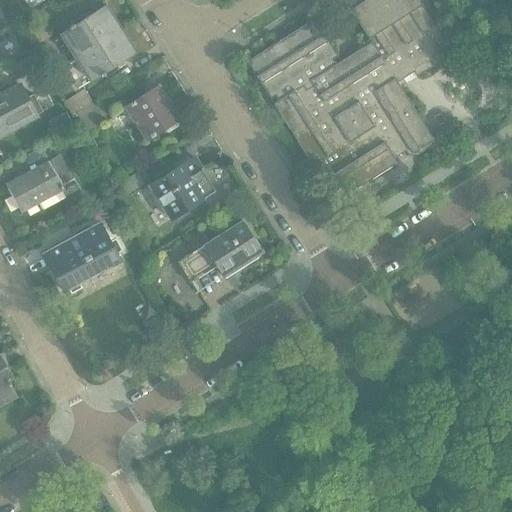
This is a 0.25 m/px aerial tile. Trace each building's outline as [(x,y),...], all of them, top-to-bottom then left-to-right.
[(434,141),(398,83),(413,73),(416,78),(453,55),(418,0),(344,0),(371,43),(336,65),(333,60),(338,57),(315,20),(247,62),(271,100),(276,97),(279,101),(274,105),(336,203),(434,141)] [(77,58),(121,29),(107,6),(74,26),(73,25),(70,27),(70,29),(62,34),(77,58)] [(450,15),(444,6),(436,11),(442,20),(450,15)] [(52,35),(44,22),(24,34),(32,48),(52,35)] [(105,73),(135,54),(128,43),(129,42),(121,29),(77,58),(92,81),(100,76),(101,77),(106,75),(105,73)] [(17,81),(43,67),(36,55),(10,69),(17,81)] [(0,135),(43,112),(34,96),(28,100),(21,86),(0,97),(0,135)] [(178,119),(158,88),(159,87),(158,86),(150,92),(125,107),(126,108),(127,108),(147,139),(146,140),(147,141),(166,129),(169,133),(179,126),(177,122),(180,120),(179,119),(178,119)] [(93,104),(84,90),(65,102),(73,116),(74,116),(93,104)] [(96,102),(93,104),(74,116),(85,134),(107,120),(96,102)] [(62,186),(74,179),(59,155),(48,161),(6,185),(21,213),(39,203),(37,200),(60,188),(62,191),(65,190),(62,186)] [(169,174),(150,186),(171,220),(205,199),(216,191),(202,170),(196,160),(195,158),(184,165),(181,161),(167,170),(169,174)] [(136,172),(114,184),(122,197),(143,185),(136,172)] [(232,271),(262,252),(243,222),(178,262),(191,283),(202,276),(201,273),(215,264),(223,277),(224,276),(223,274),(230,269),(232,271)] [(120,262),(100,225),(44,255),(64,292),(120,262)] [(10,379),(4,369),(0,361),(0,356),(0,355),(0,406),(16,398),(17,398),(18,398),(11,385),(12,385),(10,381),(13,379),(12,378),(10,379)]
